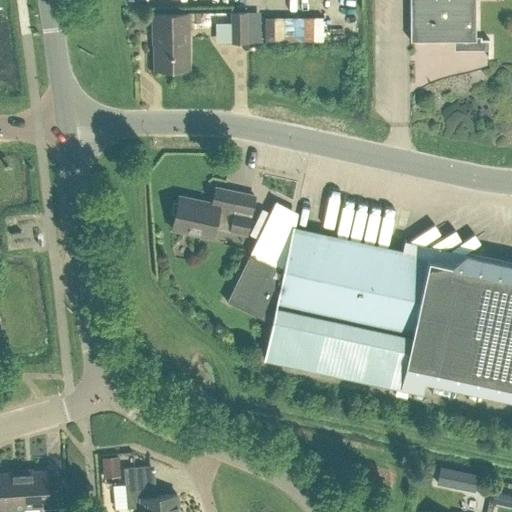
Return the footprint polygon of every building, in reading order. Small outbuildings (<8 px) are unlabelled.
[(409,0),(410,40),(454,40),(474,40),(474,42),(475,42),(475,40),(487,40),(487,56),(489,56),(489,38),(481,38),(481,36),(475,36),(474,0),(409,0)] [(246,12),(231,12),(231,22),(231,41),(231,42),(247,42),(247,11),(246,12)] [(188,68),(187,12),(153,13),(153,31),(154,31),(155,69),(188,68)] [(363,96),(362,44),(303,45),(304,87),(363,96)] [(246,233),(254,195),(215,186),(212,202),(183,196),(173,202),(171,212),(175,213),(171,228),(212,237),(215,226),(246,233)] [(271,295),(276,298),(264,358),(422,392),(425,380),(511,398),(511,262),(465,253),(451,262),(287,227),(291,211),(275,203),(277,200),(275,200),(226,301),(227,301),(229,298),(261,314),(271,295)] [(118,455),(101,457),(102,476),(120,475),(118,455)] [(125,482),(125,483),(127,507),(141,505),(141,506),(141,511),(177,511),(176,493),(156,495),(151,495),(150,480),(148,465),(123,467),(125,482)] [(23,472),(24,507),(39,506),(39,511),(60,511),(60,492),(60,476),(47,477),(47,470),(23,472)] [(459,470),(456,487),(474,491),(478,473),(459,470)] [(0,511),(8,511),(10,511),(10,508),(24,507),(23,472),(0,472),(0,511)] [(495,484),(491,500),(507,504),(510,487),(495,484)]
